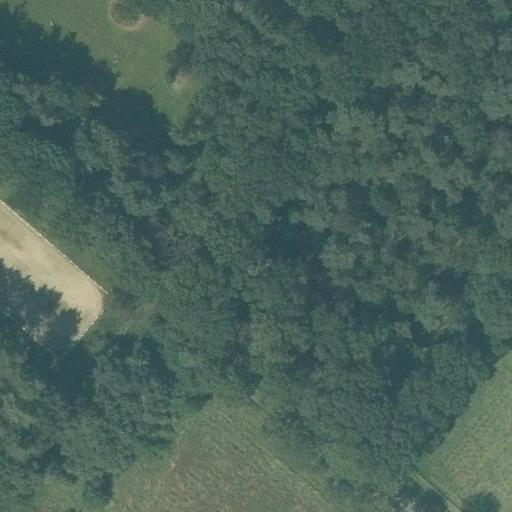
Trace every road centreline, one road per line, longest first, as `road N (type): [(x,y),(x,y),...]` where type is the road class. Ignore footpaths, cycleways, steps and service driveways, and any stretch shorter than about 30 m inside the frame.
road 1 (unclassified): [(427,511),(208,308),(158,275),(373,0)]
road 2 (track): [(158,275),(0,463)]
